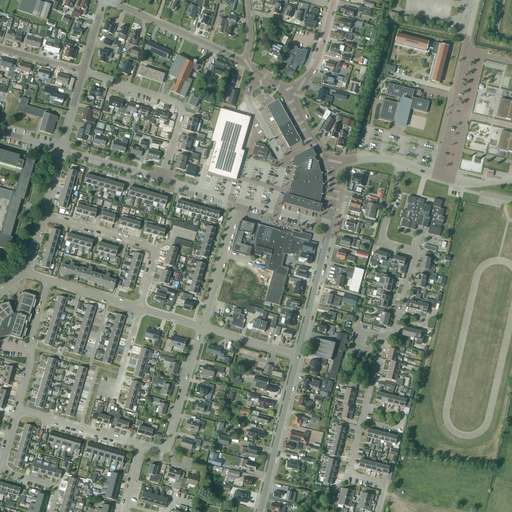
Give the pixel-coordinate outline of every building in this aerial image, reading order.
[(21,0),(18,11),(32,15),(37,0),(36,0),(21,0)] [(32,15),(46,20),(51,4),(44,2),(44,3),(37,0),(32,15)] [(66,1),(64,6),(71,9),(74,0),(64,0),(65,0),(66,1)] [(76,6),(75,10),(78,11),(80,8),(86,10),(87,7),(86,6),(88,1),(84,0),(78,0),(76,6)] [(171,9),(175,11),(177,7),(178,7),(181,0),(173,0),(174,0),(175,1),(171,9)] [(195,2),(194,7),(190,5),(187,17),(194,19),(196,11),(199,12),(202,0),(199,0),(199,3),(195,2)] [(275,6),(273,13),(279,15),(282,6),(278,4),(278,0),(274,0),(273,5),(275,6)] [(52,9),(58,11),(61,4),(55,2),(52,9)] [(285,16),(291,18),(294,9),(291,8),(292,5),(286,4),(284,9),(287,10),(285,16)] [(344,15),(354,17),(356,10),(349,8),(349,9),(342,7),(341,11),(345,12),(344,15)] [(358,12),(370,15),(372,10),(360,7),(358,12)] [(297,11),(295,20),(301,22),(302,19),(305,19),(307,10),(302,8),(301,12),(297,11)] [(305,25),(309,26),(315,28),(317,22),(314,21),(316,16),(317,16),(318,10),(312,9),(311,14),(310,14),(308,20),(307,20),(305,25)] [(212,13),(208,12),(203,11),(202,16),(204,16),(202,24),(207,25),(208,22),(209,22),(212,13)] [(228,35),(232,36),(233,32),(236,33),(237,33),(237,30),(237,29),(235,28),(233,28),(234,24),(235,24),(237,17),(236,16),(231,15),(229,22),(230,22),(229,25),(230,26),(228,35)] [(65,16),(62,21),(68,24),(71,18),(65,16)] [(220,27),(219,32),(223,33),(223,31),(224,32),(227,24),(226,24),(227,20),(220,19),(218,26),(220,27)] [(345,26),(344,28),(350,30),(352,23),(354,24),(355,21),(348,19),(347,22),(339,19),(338,24),(345,26)] [(75,23),(71,36),(75,37),(75,35),(80,36),(82,30),(79,29),(80,24),(81,25),(82,21),(77,20),(76,23),(75,23)] [(111,22),(110,21),(107,20),(105,25),(104,26),(103,28),(104,29),(103,30),(109,32),(109,33),(113,35),(115,29),(112,28),(113,23),(111,22)] [(121,38),(121,39),(125,40),(126,36),(124,35),(127,28),(127,26),(124,25),(124,27),(122,26),(122,28),(121,27),(118,37),(121,38)] [(15,33),(13,41),(20,43),(22,35),(21,34),(22,32),(22,31),(21,31),(17,30),(16,33),(15,33)] [(8,31),(6,39),(13,41),(15,33),(8,31)] [(129,44),(139,47),(141,40),(138,39),(138,37),(138,36),(139,33),(134,31),(133,34),(131,34),(130,34),(129,37),(130,38),(131,39),(129,44)] [(336,31),(334,36),(338,36),(337,38),(338,39),(341,40),(342,39),(342,38),(347,39),(347,40),(351,41),(352,36),(348,34),(348,35),(336,31)] [(28,36),(25,44),(32,46),(34,38),(31,37),(31,35),(28,34),(28,36)] [(395,44),(427,52),(428,47),(429,42),(397,34),(395,44)] [(111,43),(112,40),(113,37),(108,35),(105,41),(111,43)] [(285,37),(282,42),(286,43),(285,45),(288,46),(291,39),(285,37)] [(34,38),(32,46),(39,48),(41,40),(34,38)] [(47,39),(44,50),(51,52),(54,41),(47,39)] [(54,41),(51,52),(58,54),(61,44),(59,43),(59,41),(54,39),(54,41)] [(66,51),(68,54),(67,57),(75,60),(77,51),(72,49),(73,43),(66,41),(64,48),(67,48),(66,51)] [(171,52),(149,42),(145,49),(167,59),(171,52)] [(429,81),(439,83),(449,46),(434,42),(432,54),(436,55),(429,81)] [(269,53),(278,58),(284,47),(282,45),(281,47),(274,44),(273,44),(272,44),(271,46),(271,47),(272,48),(269,53)] [(332,45),(330,52),(338,54),(339,51),(344,52),(348,53),(349,53),(350,49),(346,48),(339,46),(339,47),(332,45)] [(113,53),(114,53),(120,55),(122,48),(115,46),(113,53)] [(140,50),(138,49),(133,47),(131,53),(138,56),(140,50)] [(289,55),(285,62),(290,64),(286,72),(287,73),(287,74),(292,77),(294,73),(298,65),(301,67),(305,60),(303,59),(304,55),(306,56),(307,51),(304,50),(303,51),(297,49),(297,48),(294,47),(289,55)] [(99,61),(106,63),(107,58),(111,59),(112,56),(113,53),(109,52),(102,50),(100,56),(101,56),(99,61)] [(172,68),(169,76),(178,80),(173,92),(171,91),(185,98),(186,97),(191,84),(193,80),(189,78),(193,69),(197,70),(199,65),(198,64),(198,63),(197,64),(195,63),(196,62),(195,62),(195,63),(178,55),(174,63),(173,64),(173,65),(172,65),(172,66),(172,67),(172,68)] [(11,69),(10,72),(8,71),(7,76),(12,78),(13,73),(14,73),(16,66),(12,65),(13,61),(3,58),(0,66),(11,69)] [(216,68),(215,72),(224,76),(226,71),(224,70),(224,67),(227,68),(228,63),(222,61),(222,60),(217,58),(215,65),(217,65),(217,68),(216,68)] [(125,73),(129,75),(132,65),(136,66),(138,61),(132,59),(132,61),(128,60),(127,63),(125,62),(122,72),(125,73)] [(338,64),(335,63),(328,61),(326,66),(334,68),(332,72),(338,74),(338,70),(338,71),(339,69),(337,69),(338,68),(341,68),(343,63),(338,62),(338,64)] [(18,70),(29,73),(31,66),(20,63),(18,70)] [(386,64),(385,71),(394,73),(396,67),(386,64)] [(205,69),(203,76),(212,78),(214,71),(213,70),(214,66),(210,65),(208,70),(205,69)] [(362,66),(358,80),(363,82),(367,68),(362,66)] [(138,75),(162,83),(165,74),(144,67),(143,70),(140,69),(138,75)] [(37,76),(43,78),(43,81),(47,82),(46,84),(49,85),(51,79),(48,78),(50,72),(45,70),(45,71),(40,69),(37,76)] [(58,73),(56,82),(61,83),(61,82),(67,84),(69,77),(58,73)] [(230,74),(227,82),(228,82),(226,87),(225,87),(223,96),(229,98),(228,103),(234,105),(238,91),(232,89),(233,84),(234,84),(235,80),(234,80),(236,75),(230,74)] [(331,76),(324,74),(321,83),(333,86),(335,78),(331,77),(331,76)] [(352,79),(348,92),(356,94),(358,86),(360,86),(361,82),(352,79)] [(398,103),(383,99),(378,119),(401,124),(401,125),(405,127),(410,109),(427,113),(430,101),(413,97),(415,90),(388,83),(386,95),(399,98),(398,103)] [(45,86),(43,92),(50,94),(50,97),(49,99),(49,100),(54,101),(53,105),(60,107),(61,103),(62,103),(63,97),(55,95),(57,89),(45,86)] [(89,96),(95,98),(95,95),(98,96),(97,96),(101,98),(103,90),(99,89),(99,90),(97,89),(91,87),(89,96)] [(325,102),(325,101),(328,102),(329,97),(326,96),(327,91),(320,89),(318,100),(325,102)] [(336,91),(335,97),(346,100),(348,94),(336,91)] [(189,104),(195,107),(194,109),(199,112),(200,109),(196,107),(200,99),(193,96),(189,104)] [(22,97),(18,112),(43,119),(39,131),(52,135),(55,121),(57,122),(58,117),(48,114),(49,111),(45,110),(45,111),(27,106),(29,100),(22,97)] [(109,106),(114,108),(117,99),(109,97),(108,103),(105,102),(102,111),(107,113),(109,106)] [(496,116),(511,120),(511,119),(511,132),(511,133),(502,130),(502,131),(503,131),(499,148),(498,148),(497,148),(511,151),(511,100),(501,98),(501,99),(502,99),(498,116),(497,116),(496,116)] [(117,112),(123,114),(125,108),(122,107),(123,101),(117,99),(114,108),(118,109),(117,112)] [(266,106),(289,149),(302,142),(279,99),(266,106)] [(93,107),(101,109),(103,100),(101,100),(99,106),(94,105),(93,107)] [(129,112),(133,113),(136,105),(129,103),(127,109),(125,108),(123,114),(128,115),(129,112)] [(139,119),(140,115),(142,107),(136,105),(133,113),(138,114),(137,118),(139,119)] [(143,120),(147,121),(145,125),(148,126),(149,121),(148,121),(150,115),(148,114),(149,108),(142,107),(140,115),(145,116),(143,120)] [(85,124),(94,127),(96,121),(90,119),(92,110),(85,108),(82,120),(86,121),(85,124)] [(326,120),(329,115),(330,114),(327,112),(325,115),(324,114),(325,113),(317,108),(315,112),(319,115),(318,116),(322,118),(323,117),(324,117),(323,118),(326,120)] [(208,171),(208,173),(215,175),(216,173),(217,170),(235,175),(236,170),(239,171),(245,151),(241,150),(245,138),(251,118),(234,113),(220,109),(214,130),(213,136),(218,138),(216,143),(210,164),(210,166),(208,171)] [(149,121),(148,126),(145,134),(150,135),(151,133),(148,132),(150,123),(153,124),(154,123),(155,119),(159,120),(162,112),(155,110),(153,116),(150,115),(148,121),(149,121)] [(162,112),(159,120),(164,122),(163,125),(168,127),(170,120),(167,120),(169,114),(162,112)] [(326,122),(325,124),(322,129),(327,132),(334,121),(329,117),(326,122)] [(189,124),(197,126),(198,123),(201,124),(202,121),(199,121),(199,120),(190,118),(189,124)] [(344,125),(351,127),(353,121),(346,118),(344,125)] [(98,123),(96,128),(95,127),(94,132),(98,133),(97,136),(96,136),(94,143),(98,145),(98,144),(105,146),(107,139),(100,137),(101,134),(102,134),(102,132),(103,130),(104,124),(98,123)] [(333,132),(332,137),(336,138),(337,133),(338,134),(341,124),(336,123),(334,130),(333,129),(332,132),(333,132)] [(94,127),(85,124),(83,130),(79,129),(77,138),(85,141),(87,134),(92,135),(91,136),(92,136),(94,127)] [(189,124),(187,131),(195,133),(198,134),(199,131),(196,130),(197,126),(189,124)] [(338,145),(343,147),(344,141),(345,142),(346,138),(345,138),(346,133),(343,133),(344,130),(341,130),(340,137),(338,145)] [(183,143),(194,146),(196,140),(193,139),(185,136),(183,143)] [(112,149),(125,152),(127,145),(126,145),(128,141),(125,140),(124,140),(122,140),(121,143),(114,141),(112,149)] [(183,143),(181,150),(190,152),(193,153),(193,150),(190,149),(191,145),(194,146),(183,143)] [(254,155),(266,159),(266,158),(268,158),(268,159),(273,160),(274,160),(269,151),(269,150),(267,150),(268,147),(265,146),(265,145),(256,143),(255,147),(254,152),(255,152),(254,155)] [(133,146),(131,153),(137,155),(136,156),(141,157),(142,151),(145,152),(147,147),(142,146),(141,148),(133,146)] [(320,204),(323,194),(322,194),(323,184),(322,173),(321,173),(318,162),(317,162),(315,157),(316,156),(312,149),(296,158),(294,166),(297,167),(291,188),(289,188),(288,189),(288,191),(288,192),(289,193),(288,196),(285,201),(318,211),(319,207),(320,207),(321,207),(322,206),(322,205),(321,205),(320,204)] [(0,247),(2,249),(4,243),(10,245),(12,238),(10,237),(21,199),(24,199),(35,161),(26,158),(25,158),(24,158),(19,157),(0,150),(0,197),(9,200),(10,201),(0,233),(0,247)] [(147,159),(150,160),(151,159),(158,161),(160,153),(150,150),(147,159)] [(178,161),(186,164),(187,160),(190,161),(191,159),(188,158),(180,155),(178,161)] [(186,164),(178,161),(176,168),(184,171),(187,171),(187,174),(194,176),(197,167),(186,164)] [(67,176),(66,176),(75,178),(74,180),(78,181),(79,179),(77,178),(77,176),(75,176),(76,172),(68,170),(67,176)] [(353,175),(351,181),(359,183),(358,185),(364,187),(367,175),(360,173),(359,176),(353,175)] [(86,174),(84,182),(83,182),(81,185),(84,186),(85,183),(89,184),(90,184),(92,176),(86,174)] [(65,182),(73,184),(72,186),(76,187),(77,185),(76,185),(78,181),(74,180),(75,178),(66,176),(67,176),(65,182)] [(90,184),(89,184),(88,187),(90,188),(91,184),(95,186),(96,186),(99,178),(92,176),(90,184)] [(96,186),(95,186),(94,189),(96,190),(97,186),(101,187),(102,188),(105,180),(99,178),(96,186)] [(102,188),(101,187),(100,191),(102,191),(103,188),(107,189),(109,190),(111,181),(105,180),(102,188)] [(109,190),(107,189),(106,193),(109,193),(110,190),(114,191),(115,191),(118,183),(111,181),(109,190)] [(63,188),(71,191),(71,192),(74,193),(75,191),(76,187),(72,186),(73,184),(65,182),(63,188)] [(115,191),(114,191),(113,194),(115,195),(116,192),(122,193),(124,185),(118,183),(115,191)] [(125,196),(124,198),(127,199),(128,196),(128,195),(129,196),(131,196),(133,197),(133,196),(136,188),(130,187),(127,195),(126,194),(125,196)] [(61,195),(69,197),(69,199),(73,200),(73,197),(72,197),(73,195),(70,194),(71,192),(71,191),(63,188),(63,189),(61,195)] [(133,197),(131,196),(130,200),(133,201),(134,197),(138,198),(139,199),(140,196),(142,190),(136,188),(133,196),(133,197)] [(139,199),(138,198),(137,202),(139,202),(140,199),(144,200),(146,201),(148,192),(142,190),(140,196),(139,199)] [(154,194),(148,192),(146,201),(144,200),(143,203),(150,205),(150,202),(152,202),(154,194)] [(150,202),(150,205),(149,206),(152,206),(153,202),(157,204),(158,204),(161,196),(154,194),(152,202),(150,202)] [(59,201),(67,203),(67,205),(71,206),(71,205),(71,204),(68,202),(69,199),(69,197),(61,195),(59,201)] [(158,204),(157,204),(156,207),(158,208),(159,204),(165,206),(167,197),(161,196),(158,204)] [(369,201),(353,196),(350,207),(349,210),(359,213),(360,209),(366,211),(365,216),(373,218),(378,200),(370,198),(369,201)] [(403,210),(401,218),(403,219),(401,226),(415,230),(416,225),(427,228),(428,227),(429,228),(428,233),(440,236),(442,229),(441,228),(441,225),(443,225),(445,218),(442,217),(444,209),(443,209),(441,209),(443,201),(435,199),(433,207),(431,207),(431,206),(424,204),(425,200),(421,199),(409,196),(407,204),(409,204),(407,211),(403,210)] [(174,207),(173,211),(175,212),(179,213),(180,209),(182,210),(184,202),(178,200),(175,208),(174,207)] [(58,207),(66,210),(65,211),(66,211),(69,212),(70,210),(71,206),(67,205),(67,203),(59,201),(58,207)] [(77,205),(75,213),(81,214),(81,215),(82,215),(84,206),(85,207),(86,204),(86,203),(84,202),(83,206),(77,205)] [(180,209),(179,213),(181,213),(185,215),(186,211),(187,211),(190,204),(184,202),(182,210),(180,209)] [(84,206),(82,215),(88,216),(90,208),(92,209),(93,205),(90,204),(90,205),(89,208),(85,207),(84,206)] [(186,211),(185,215),(187,215),(191,216),(192,213),(193,213),(196,205),(190,204),(187,211),(186,211)] [(192,213),(191,216),(193,217),(194,213),(198,214),(199,215),(202,207),(196,205),(193,213),(192,213)] [(90,208),(88,216),(94,218),(95,218),(97,211),(98,211),(99,207),(97,206),(96,210),(92,209),(90,208)] [(198,214),(197,218),(199,219),(200,215),(204,216),(205,216),(208,209),(202,207),(199,215),(198,214)] [(102,212),(100,220),(106,222),(107,222),(109,214),(110,214),(111,210),(109,210),(108,213),(104,212),(105,209),(103,208),(102,212)] [(109,214),(107,222),(113,223),(113,224),(115,216),(117,216),(118,212),(119,209),(116,208),(115,211),(114,215),(110,214),(109,214)] [(204,216),(203,220),(205,220),(206,217),(208,217),(210,218),(211,218),(213,211),(208,209),(205,216),(204,216)] [(210,218),(209,221),(211,222),(216,223),(217,220),(220,212),(219,212),(213,211),(211,218),(210,218)] [(121,217),(119,225),(125,227),(127,219),(129,219),(130,216),(128,215),(127,216),(127,219),(121,217)] [(127,219),(125,227),(131,229),(134,221),(135,221),(136,217),(134,217),(133,221),(129,219),(127,219)] [(134,221),(131,229),(132,229),(138,231),(137,231),(138,231),(140,223),(141,223),(143,219),(140,219),(139,222),(135,221),(134,221)] [(241,219),(232,251),(251,257),(260,225),(241,219)] [(362,229),(364,224),(357,222),(357,223),(356,222),(347,220),(346,225),(349,226),(348,230),(353,232),(353,231),(355,232),(355,233),(359,234),(360,228),(362,229)] [(145,226),(144,232),(150,234),(152,226),(154,227),(155,223),(153,222),(152,226),(148,225),(149,221),(147,221),(145,226)] [(152,226),(150,234),(156,236),(159,228),(161,229),(162,225),(159,224),(158,228),(154,227),(152,226)] [(206,231),(206,232),(213,234),(215,228),(207,226),(208,225),(204,224),(204,226),(207,227),(206,231)] [(260,225),(254,246),(256,247),(255,249),(255,250),(256,251),(255,255),(256,255),(256,257),(257,260),(261,257),(261,256),(262,254),(262,252),(267,254),(267,255),(266,258),(270,259),(267,270),(274,272),(269,287),(265,302),(271,303),(280,306),(286,287),(285,287),(290,269),(282,266),(285,254),(291,234),(289,233),(288,234),(285,233),(286,232),(284,232),(281,232),(279,231),(260,225)] [(168,227),(166,226),(164,230),(161,229),(159,228),(156,236),(163,238),(165,230),(167,230),(168,227)] [(50,235),(58,238),(57,239),(61,240),(62,238),(58,237),(60,231),(52,229),(50,235)] [(204,237),(204,238),(212,240),(213,234),(206,232),(206,231),(202,230),(202,232),(205,233),(204,237)] [(291,234),(285,254),(289,255),(289,254),(296,255),(300,256),(299,261),(304,263),(310,264),(311,260),(312,257),(310,257),(307,256),(307,254),(311,255),(313,245),(308,244),(309,241),(309,240),(310,236),(302,233),(301,234),(291,232),(291,234)] [(63,245),(61,249),(64,249),(65,245),(66,242),(70,243),(71,243),(74,235),(67,234),(67,233),(65,241),(64,241),(63,245)] [(50,235),(48,242),(56,244),(55,245),(59,246),(60,244),(56,243),(57,239),(58,238),(50,235)] [(70,243),(69,247),(71,247),(72,243),(76,245),(78,245),(80,237),(74,235),(71,243),(70,243)] [(204,239),(202,244),(210,246),(212,240),(204,238),(204,237),(201,236),(200,238),(204,239)] [(76,245),(75,248),(77,249),(81,250),(82,246),(84,247),(86,239),(80,237),(78,245),(76,245)] [(360,241),(355,240),(353,239),(352,241),(351,241),(351,239),(348,238),(348,239),(342,237),(340,244),(350,247),(350,246),(351,246),(355,248),(358,248),(360,241)] [(82,246),(81,250),(84,251),(85,247),(89,248),(88,252),(90,253),(91,248),(93,241),(92,241),(86,239),(84,247),(82,246)] [(48,242),(46,248),(54,250),(53,252),(57,253),(58,250),(54,249),(55,245),(56,244),(48,242)] [(105,244),(99,242),(97,250),(95,249),(94,254),(96,254),(97,251),(101,252),(103,252),(105,244)] [(201,249),(208,252),(210,246),(202,244),(203,243),(199,242),(198,244),(202,245),(201,249)] [(111,246),(105,244),(103,252),(101,252),(100,256),(103,256),(104,252),(109,254),(111,246)] [(109,254),(108,254),(106,257),(109,258),(110,254),(115,256),(118,248),(111,246),(109,254)] [(170,246),(168,253),(175,255),(175,256),(178,257),(179,255),(176,254),(177,248),(170,246)] [(46,248),(44,254),(52,256),(52,258),(55,259),(56,257),(52,256),(53,252),(54,250),(46,248)] [(201,249),(197,248),(196,251),(200,252),(199,256),(206,258),(208,252),(201,249)] [(347,260),(354,262),(355,257),(348,256),(349,253),(347,252),(339,250),(337,257),(340,258),(345,260),(345,259),(347,260)] [(371,256),(369,264),(371,264),(371,265),(374,266),(375,264),(378,265),(380,260),(382,252),(376,251),(374,257),(371,256)] [(382,252),(380,260),(383,261),(382,266),(384,267),(384,266),(388,267),(390,259),(387,258),(388,254),(382,252)] [(129,259),(133,260),(140,263),(142,255),(135,253),(133,258),(130,257),(129,259)] [(168,253),(166,259),(174,261),(173,262),(177,263),(178,257),(175,256),(175,255),(168,253)] [(44,254),(43,260),(50,263),(50,264),(54,265),(54,263),(51,262),(52,258),(52,256),(44,254)] [(390,259),(388,267),(393,269),(394,267),(397,268),(398,265),(400,257),(394,256),(393,260),(390,259)] [(400,257),(398,265),(401,266),(400,269),(400,271),(402,271),(401,273),(405,274),(407,267),(404,266),(406,259),(400,257)] [(166,259),(164,264),(172,267),(171,268),(175,269),(177,263),(173,262),(174,261),(166,259)] [(50,263),(43,260),(41,267),(49,269),(48,270),(52,271),(53,269),(49,268),(50,264),(50,263)] [(127,266),(131,267),(138,270),(140,263),(133,260),(131,265),(128,264),(127,266)] [(194,262),(193,266),(196,267),(195,268),(203,270),(205,265),(205,264),(197,262),(198,261),(194,260),(193,262),(194,262)] [(62,265),(59,274),(59,273),(60,272),(63,273),(63,274),(68,276),(69,275),(74,277),(74,275),(78,276),(77,278),(78,276),(78,275),(80,269),(73,267),(74,264),(70,263),(69,267),(62,265)] [(424,272),(436,276),(437,274),(433,273),(435,266),(430,264),(422,263),(421,268),(425,269),(424,272)] [(192,268),(191,272),(194,272),(194,274),(201,276),(203,270),(195,268),(196,267),(193,266),(192,265),(191,268),(192,268)] [(257,282),(259,273),(258,272),(257,271),(251,266),(250,266),(249,271),(244,270),(243,276),(240,280),(240,283),(237,282),(237,287),(234,286),(233,292),(234,293),(233,299),(239,300),(240,298),(246,299),(246,296),(252,298),(253,293),(252,292),(253,287),(252,286),(255,281),(257,282)] [(298,276),(298,277),(306,279),(308,273),(302,272),(303,270),(306,271),(306,268),(301,266),(300,269),(300,271),(297,271),(296,275),(298,276)] [(332,271),(330,277),(331,277),(331,278),(333,279),(337,280),(335,286),(342,288),(345,277),(352,279),(349,290),(358,293),(364,271),(347,266),(347,270),(336,267),(334,267),(334,268),(333,268),(332,270),(333,270),(333,272),(332,271)] [(80,269),(78,275),(82,276),(81,278),(86,279),(86,280),(92,282),(92,281),(95,282),(95,283),(98,274),(91,272),(92,268),(88,267),(87,270),(80,268),(80,269)] [(125,273),(129,274),(136,277),(138,270),(131,267),(129,272),(126,271),(125,273)] [(161,276),(169,278),(168,280),(172,281),(172,278),(169,277),(170,272),(163,270),(161,276)] [(190,271),(190,274),(193,275),(192,278),(192,280),(199,282),(201,276),(194,274),(194,272),(191,272),(190,271)] [(424,272),(423,275),(419,274),(418,280),(426,282),(429,283),(430,280),(435,281),(436,276),(424,272)] [(98,274),(95,283),(96,282),(99,283),(99,284),(104,286),(104,287),(109,289),(109,287),(113,288),(113,290),(112,290),(113,290),(115,281),(108,279),(109,274),(106,273),(105,277),(98,274)] [(377,273),(376,277),(380,278),(379,282),(379,283),(392,286),(393,280),(389,279),(389,276),(377,273)] [(123,280),(134,283),(136,277),(129,274),(127,279),(124,278),(123,280)] [(169,278),(161,276),(159,282),(167,284),(166,286),(170,287),(171,283),(170,283),(171,282),(168,281),(168,280),(169,278)] [(290,280),(295,281),(294,285),(296,286),(294,294),(302,295),(304,284),(300,283),(301,280),(295,278),(291,276),(290,280)] [(189,277),(188,280),(192,281),(191,284),(190,286),(198,288),(199,282),(192,280),(192,278),(189,277)] [(426,282),(418,280),(416,286),(424,288),(429,289),(430,287),(425,285),(426,282)] [(122,284),(121,287),(132,290),(134,283),(127,281),(125,285),(122,284)] [(187,283),(186,286),(187,286),(187,288),(189,289),(188,292),(196,294),(198,288),(190,286),(191,284),(187,283)] [(378,288),(377,291),(386,293),(387,291),(390,292),(392,286),(379,283),(378,288)] [(165,292),(157,290),(156,293),(157,293),(155,299),(160,301),(160,302),(163,303),(163,302),(164,302),(166,296),(164,295),(165,292)] [(376,293),(376,296),(381,297),(380,300),(388,302),(389,296),(386,296),(386,293),(377,291),(376,293)] [(0,338),(10,335),(10,336),(22,339),(35,296),(23,292),(22,296),(21,295),(15,314),(13,313),(8,303),(1,305),(2,306),(0,307),(0,338)] [(185,301),(182,309),(191,311),(193,303),(190,303),(191,299),(192,299),(193,296),(183,293),(181,300),(185,301)] [(341,298),(336,297),(337,296),(327,294),(325,303),(331,305),(334,306),(335,300),(340,302),(341,298)] [(345,294),(343,301),(348,303),(356,305),(358,298),(345,294)] [(409,308),(415,309),(418,297),(420,297),(421,295),(418,294),(416,294),(416,296),(415,299),(412,298),(411,300),(411,302),(409,308)] [(59,296),(57,303),(65,305),(66,301),(70,302),(70,300),(59,296)] [(423,303),(421,311),(424,312),(423,313),(426,313),(427,312),(428,307),(432,308),(435,309),(437,302),(430,300),(427,299),(427,301),(423,300),(423,303)] [(285,307),(294,309),(294,307),(299,308),(300,302),(291,300),(291,302),(287,301),(285,307)] [(372,305),(372,307),(378,309),(384,310),(385,308),(386,308),(388,302),(380,300),(379,304),(374,302),(374,305),(372,305)] [(57,303),(54,310),(62,312),(64,308),(67,309),(68,306),(65,305),(57,303)] [(259,308),(255,307),(248,304),(246,312),(253,314),(254,311),(258,312),(259,308)] [(82,311),(85,312),(93,315),(96,307),(88,305),(86,310),(83,309),(82,311)] [(285,324),(294,326),(295,319),(296,320),(297,315),(292,314),(293,311),(282,308),(281,314),(287,315),(285,324)] [(377,311),(376,314),(382,315),(381,318),(388,320),(390,314),(385,313),(385,311),(384,310),(378,309),(377,311)] [(54,310),(52,317),(60,319),(62,314),(65,316),(66,313),(62,312),(54,310)] [(261,321),(258,330),(265,332),(268,321),(265,320),(266,316),(267,316),(268,312),(264,311),(261,321)] [(321,317),(329,320),(334,321),(336,313),(329,311),(329,315),(322,313),(321,317)] [(80,318),(83,319),(91,321),(93,315),(85,312),(84,317),(80,316),(80,318)] [(231,325),(243,329),(244,324),(242,323),(245,315),(234,312),(232,318),(233,319),(231,325)] [(109,319),(115,321),(123,323),(125,317),(117,314),(116,319),(110,317),(109,319)] [(52,317),(50,323),(58,326),(60,321),(63,322),(64,320),(60,319),(52,317)] [(374,323),(373,326),(381,328),(382,325),(387,326),(388,320),(381,318),(380,322),(375,320),(374,323)] [(78,325),(81,326),(89,328),(91,321),(83,319),(82,323),(78,322),(78,325)] [(252,328),(258,330),(261,321),(255,319),(253,325),(248,323),(247,326),(248,328),(249,328),(250,329),(251,329),(252,328)] [(109,327),(113,328),(121,330),(123,323),(115,321),(113,326),(110,325),(109,327)] [(50,323),(48,330),(56,333),(58,328),(61,329),(62,327),(58,326),(50,323)] [(335,327),(332,326),(328,325),(327,327),(319,325),(317,331),(326,333),(326,331),(330,332),(334,333),(335,327)] [(76,332),(79,333),(87,335),(89,328),(81,326),(80,330),(76,329),(76,332)] [(107,334),(111,335),(119,337),(121,330),(113,328),(111,332),(108,331),(105,330),(104,333),(107,334)] [(152,347),(159,348),(162,337),(158,336),(159,332),(147,329),(144,337),(154,340),(152,347)] [(411,337),(414,338),(416,330),(410,329),(407,342),(409,342),(411,337)] [(48,330),(46,337),(54,340),(55,335),(59,336),(60,334),(56,333),(48,330)] [(291,338),(293,332),(284,330),(283,334),(282,334),(281,338),(282,338),(281,342),(283,342),(284,338),(283,338),(284,336),(291,338)] [(427,336),(424,335),(421,334),(422,332),(416,330),(414,338),(417,339),(416,344),(420,345),(420,343),(422,343),(425,344),(427,336)] [(344,351),(348,335),(338,332),(335,344),(318,339),(318,341),(317,341),(318,341),(317,345),(316,345),(317,346),(316,349),(315,349),(315,350),(316,350),(315,354),(314,353),(314,354),(314,355),(331,360),(327,372),(329,373),(330,373),(329,378),(336,380),(337,375),(344,351)] [(74,338),(77,339),(85,342),(87,335),(79,333),(78,337),(74,336),(74,338)] [(105,341),(109,342),(117,344),(119,337),(111,335),(109,339),(106,338),(105,341)] [(183,349),(186,340),(172,336),(170,341),(167,340),(164,350),(170,352),(172,346),(183,349)] [(54,340),(46,337),(44,344),(52,347),(53,342),(57,343),(57,341),(54,340)] [(71,345),(75,346),(83,349),(85,342),(77,339),(76,344),(72,343),(71,345)] [(103,347),(106,348),(115,351),(117,344),(109,342),(107,346),(104,345),(103,347)] [(219,357),(223,358),(225,351),(221,350),(222,348),(216,346),(215,347),(213,347),(213,346),(209,345),(207,352),(219,356),(219,357)] [(83,349),(75,346),(73,351),(70,350),(69,352),(81,356),(83,349)] [(104,355),(112,358),(115,351),(106,348),(105,353),(102,352),(101,354),(104,355)] [(141,348),(139,355),(147,357),(149,353),(152,354),(153,351),(141,348)] [(390,348),(388,354),(398,356),(398,353),(403,355),(404,352),(399,351),(399,350),(390,348)] [(391,361),(393,362),(394,361),(396,362),(397,358),(402,359),(403,357),(398,356),(388,354),(386,360),(391,361)] [(112,358),(104,355),(103,360),(100,359),(99,361),(110,365),(112,358)] [(139,355),(137,362),(145,364),(147,360),(150,361),(151,358),(147,357),(139,355)] [(177,369),(179,365),(175,363),(176,360),(166,357),(165,361),(170,362),(167,373),(176,375),(175,374),(177,369)] [(48,358),(46,364),(55,367),(56,362),(59,363),(60,361),(48,358)] [(321,369),(322,365),(325,366),(326,360),(319,358),(318,361),(311,359),(308,370),(317,372),(318,368),(321,369)] [(391,361),(390,366),(390,367),(399,369),(400,368),(400,365),(405,366),(406,364),(401,363),(396,362),(394,361),(393,362),(391,361)] [(137,362),(135,368),(143,371),(145,366),(148,367),(149,365),(145,364),(137,362)] [(46,364),(44,371),(53,374),(54,369),(57,370),(58,368),(55,367),(46,364)] [(270,374),(281,377),(283,372),(277,370),(278,368),(274,367),(273,371),(271,370),(272,365),(266,364),(263,374),(270,375),(270,374)] [(2,371),(5,371),(14,374),(15,368),(6,365),(5,369),(3,368),(2,371)] [(73,373),(77,374),(85,376),(87,369),(79,366),(77,371),(74,370),(73,373)] [(224,368),(219,367),(214,366),(214,369),(204,366),(202,373),(210,375),(210,376),(213,377),(215,371),(218,372),(218,373),(223,374),(222,376),(224,376),(225,373),(223,373),(224,368)] [(404,370),(400,368),(399,369),(390,367),(388,373),(398,375),(399,371),(404,372),(404,370)] [(143,371),(135,368),(133,376),(141,378),(143,373),(146,374),(147,372),(143,371)] [(5,371),(3,377),(12,379),(14,374),(5,371)] [(44,371),(42,378),(51,381),(52,376),(55,377),(56,375),(53,374),(44,371)] [(397,379),(398,375),(388,373),(386,378),(396,381),(395,384),(402,386),(404,380),(397,379)] [(71,379),(75,380),(83,383),(85,376),(77,374),(75,378),(72,377),(71,379)] [(304,382),(302,389),(309,391),(310,388),(320,391),(319,392),(321,392),(325,393),(324,396),(328,398),(329,398),(334,382),(332,381),(329,381),(329,380),(320,378),(320,380),(309,377),(305,376),(305,377),(304,382)] [(12,379),(3,377),(2,380),(1,380),(0,383),(10,385),(12,379)] [(259,382),(258,387),(266,389),(266,391),(271,393),(272,392),(275,393),(277,388),(267,385),(268,380),(255,377),(254,381),(259,382)] [(42,378),(41,385),(49,388),(50,383),(53,384),(54,382),(51,381),(42,378)] [(171,390),(172,386),(165,384),(166,381),(158,379),(156,384),(164,386),(161,394),(169,396),(171,390)] [(69,386),(73,387),(81,390),(83,383),(75,380),(73,385),(70,384),(69,386)] [(132,381),(130,387),(138,390),(139,385),(143,386),(143,384),(132,381)] [(199,384),(196,392),(207,395),(206,400),(210,401),(214,386),(209,384),(208,387),(199,384)] [(41,385),(39,392),(47,394),(48,390),(51,391),(52,389),(49,388),(41,385)] [(67,393),(71,394),(79,397),(81,390),(73,387),(71,392),(68,391),(67,393)] [(130,387),(128,394),(136,397),(137,392),(141,393),(141,391),(138,390),(130,387)] [(346,390),(345,394),(355,396),(356,390),(347,388),(342,387),(341,389),(346,390)] [(0,389),(0,395),(7,397),(8,392),(0,389)] [(382,401),(388,403),(391,390),(388,390),(387,395),(384,394),(382,401)] [(39,392),(36,399),(45,401),(46,397),(50,398),(50,395),(47,394),(39,392)] [(393,404),(399,406),(402,393),(400,392),(398,397),(395,397),(393,404)] [(65,400),(69,401),(77,403),(79,397),(71,394),(69,399),(66,398),(65,400)] [(128,394),(126,401),(134,404),(135,399),(139,400),(139,398),(136,397),(128,394)] [(339,399),(343,400),(344,400),(353,402),(355,396),(345,394),(344,398),(339,397),(339,399)] [(305,405),(312,407),(313,402),(307,400),(307,399),(300,397),(298,405),(305,407),(305,405)] [(48,402),(45,401),(36,399),(34,406),(43,408),(44,404),(48,405),(48,402)] [(259,399),(258,403),(260,404),(259,408),(266,410),(267,405),(272,407),(273,402),(265,400),(259,399)] [(63,407),(67,408),(75,410),(77,403),(69,401),(67,406),(64,405),(63,407)] [(137,405),(134,404),(126,401),(124,408),(132,411),(133,406),(137,407),(137,405)] [(208,412),(210,403),(205,402),(204,405),(193,402),(191,409),(203,413),(204,411),(208,412)] [(157,413),(164,415),(167,405),(160,403),(157,413)] [(96,422),(102,423),(104,416),(101,415),(103,407),(97,406),(95,413),(98,413),(98,414),(96,422)] [(338,411),(343,413),(352,415),(354,408),(352,408),(347,407),(344,406),(343,410),(338,409),(338,411)] [(75,410),(67,408),(65,413),(62,412),(61,414),(73,417),(75,410)] [(110,417),(113,418),(115,412),(112,411),(111,412),(109,412),(107,417),(104,416),(102,423),(108,425),(110,417)] [(115,427),(121,429),(123,421),(120,420),(121,415),(119,415),(119,413),(115,412),(113,418),(117,419),(115,427)] [(262,423),(267,424),(268,418),(258,416),(253,414),(252,418),(257,420),(257,422),(262,423)] [(306,424),(307,419),(295,415),(293,423),(297,425),(299,426),(300,425),(301,423),(306,424)] [(123,421),(121,429),(127,430),(129,424),(132,425),(134,419),(128,417),(126,422),(123,421)] [(137,433),(144,435),(146,428),(141,426),(143,422),(137,420),(135,426),(138,427),(137,433)] [(203,430),(205,422),(199,420),(198,423),(188,420),(186,428),(198,431),(199,429),(203,430)] [(336,431),(345,433),(347,428),(337,425),(338,422),(332,421),(331,423),(333,424),(333,426),(337,427),(336,431)] [(218,422),(215,434),(222,435),(224,424),(218,422)] [(25,424),(23,431),(32,433),(33,429),(36,430),(37,427),(25,424)] [(146,428),(144,435),(151,437),(152,431),(156,432),(157,426),(152,424),(150,429),(146,428)] [(250,428),(248,435),(251,435),(250,439),(253,440),(258,441),(259,438),(260,438),(263,439),(263,438),(263,437),(264,437),(264,434),(264,433),(259,432),(257,431),(257,430),(250,428)] [(369,437),(373,438),(374,431),(369,429),(367,437),(366,442),(368,443),(369,437)] [(335,433),(334,436),(334,437),(344,439),(345,433),(336,431),(332,430),(331,432),(335,433)] [(23,431),(21,438),(30,440),(31,436),(34,436),(35,434),(32,433),(23,431)] [(290,440),(306,444),(309,433),(305,432),(304,434),(292,431),(290,440)] [(53,448),(55,444),(54,443),(57,434),(50,432),(47,441),(52,443),(51,448),(53,448)] [(381,440),(384,441),(386,434),(380,432),(377,445),(379,445),(381,440)] [(54,443),(55,444),(59,445),(57,449),(60,450),(61,445),(60,445),(63,435),(57,434),(54,443)] [(66,452),(67,447),(66,447),(69,437),(63,435),(60,445),(61,445),(65,446),(63,451),(66,452)] [(333,442),(333,443),(342,445),(344,439),(334,437),(334,436),(330,435),(330,438),(334,439),(333,442)] [(392,435),(388,448),(391,448),(392,443),(396,444),(398,436),(392,435)] [(219,439),(218,443),(223,444),(224,442),(229,443),(230,438),(220,436),(219,439)] [(72,454),(73,449),(72,449),(75,439),(69,437),(66,447),(67,447),(71,448),(69,453),(72,454)] [(21,438),(19,445),(28,447),(29,442),(32,443),(33,441),(30,440),(21,438)] [(181,446),(192,449),(194,450),(195,446),(199,447),(201,440),(195,438),(194,442),(183,439),(181,446)] [(81,441),(76,439),(75,439),(72,449),(73,449),(77,450),(76,455),(78,455),(79,450),(78,450),(81,441)] [(332,445),(331,448),(331,449),(341,451),(342,445),(333,443),(333,442),(329,441),(328,444),(332,445)] [(91,459),(92,454),(91,454),(94,445),(88,443),(85,452),(90,454),(89,459),(91,459)] [(19,445),(17,452),(26,454),(27,449),(30,450),(31,448),(28,447),(19,445)] [(97,461),(99,456),(97,456),(100,446),(94,445),(91,454),(92,454),(96,456),(95,460),(97,461)] [(103,463),(105,458),(104,458),(106,448),(100,446),(97,456),(99,456),(102,457),(101,462),(103,463)] [(244,447),(242,453),(246,454),(246,456),(248,456),(258,459),(259,453),(260,449),(248,447),(248,448),(244,447)] [(339,457),(341,451),(331,449),(331,448),(328,447),(327,450),(331,451),(330,455),(339,457)] [(109,465),(111,460),(110,459),(112,450),(106,448),(104,458),(105,458),(108,459),(107,464),(109,465)] [(116,466),(117,462),(116,461),(119,452),(112,450),(110,459),(111,460),(115,461),(113,466),(116,466)] [(17,452),(15,459),(24,461),(25,456),(28,457),(29,455),(26,454),(17,452)] [(125,453),(120,452),(119,452),(116,461),(117,462),(121,463),(119,467),(122,468),(123,463),(122,463),(125,453)] [(208,464),(221,467),(222,461),(216,459),(218,454),(210,452),(208,464)] [(328,460),(328,464),(327,464),(337,467),(338,461),(329,458),(325,457),(325,459),(328,460)] [(365,469),(371,470),(374,458),(371,457),(370,462),(367,461),(365,469)] [(27,462),(24,461),(15,459),(13,466),(22,468),(23,463),(26,464),(27,462)] [(31,471),(38,473),(41,465),(36,464),(37,460),(35,459),(31,471)] [(249,468),(255,470),(256,465),(252,464),(253,464),(248,463),(248,461),(241,459),(240,466),(246,468),(249,469),(249,468)] [(303,468),(304,465),(300,464),(301,463),(296,461),(296,462),(288,460),(286,467),(299,470),(299,467),(303,468)] [(376,472),(382,473),(385,460),(383,460),(382,465),(378,464),(376,472)] [(38,473),(45,475),(48,467),(43,465),(44,462),(42,461),(41,465),(38,473)] [(45,475),(52,477),(54,469),(50,467),(51,464),(48,463),(48,467),(45,475)] [(335,473),(337,467),(327,464),(328,464),(324,463),(323,465),(327,466),(326,470),(335,473)] [(54,469),(52,477),(59,479),(62,471),(57,469),(58,466),(55,465),(54,469)] [(149,481),(155,483),(159,484),(161,476),(155,474),(157,467),(150,465),(147,474),(153,475),(152,478),(150,477),(149,481)] [(169,469),(167,477),(170,478),(175,479),(174,483),(173,488),(172,491),(173,491),(175,492),(178,492),(179,490),(180,487),(182,479),(179,478),(181,473),(181,472),(169,469)] [(334,479),(335,473),(326,470),(322,469),(322,471),(325,472),(325,475),(324,476),(334,479)] [(228,476),(239,479),(240,472),(230,470),(229,476),(228,476)] [(104,479),(106,479),(109,480),(109,479),(119,481),(121,475),(111,473),(107,472),(106,477),(105,476),(104,479)] [(182,479),(180,487),(186,489),(187,484),(196,486),(199,477),(194,476),(194,477),(192,476),(187,475),(186,479),(183,478),(182,479)] [(332,485),(334,479),(324,476),(325,475),(321,475),(320,477),(324,478),(323,482),(332,485)] [(243,483),(251,485),(253,480),(249,479),(249,478),(245,477),(244,478),(241,477),(240,481),(243,482),(243,483)] [(69,478),(67,484),(67,485),(75,487),(77,482),(80,483),(81,481),(69,478)] [(117,488),(119,481),(109,479),(109,480),(106,479),(105,483),(103,483),(102,485),(107,486),(108,485),(117,488)] [(14,486),(8,485),(6,492),(4,492),(3,496),(6,496),(7,493),(10,494),(12,494),(14,486)] [(79,488),(75,487),(67,485),(65,491),(73,494),(75,489),(78,490),(79,488)] [(116,494),(117,488),(108,485),(107,486),(106,490),(102,489),(101,491),(106,492),(106,491),(116,494)] [(20,488),(14,486),(12,494),(10,494),(9,497),(12,498),(13,494),(18,496),(20,488)] [(140,501),(145,503),(146,503),(149,493),(148,493),(144,492),(145,487),(143,486),(141,492),(143,492),(140,501)] [(149,488),(148,493),(149,493),(146,503),(152,505),(155,495),(154,495),(150,494),(151,489),(149,488)] [(348,490),(342,488),(341,494),(339,494),(338,496),(346,498),(348,490)] [(155,490),(154,495),(155,495),(152,505),(159,507),(161,497),(160,497),(156,496),(158,491),(155,490)] [(346,498),(354,500),(355,498),(353,497),(354,491),(348,490),(346,498)] [(65,491),(63,498),(71,501),(73,496),(76,497),(77,495),(73,494),(65,491)] [(114,500),(116,494),(106,491),(106,492),(105,496),(100,495),(99,497),(104,499),(105,498),(114,500)] [(248,499),(249,494),(248,494),(240,492),(235,491),(232,502),(237,503),(237,501),(247,503),(248,499)] [(275,491),(274,496),(278,497),(278,498),(282,499),(284,499),(286,499),(286,500),(291,501),(293,492),(288,491),(287,494),(283,493),(283,492),(278,491),(278,492),(275,491)] [(161,492),(160,497),(161,497),(159,507),(165,508),(168,499),(163,497),(164,492),(161,492)] [(368,494),(362,492),(360,498),(358,498),(358,500),(366,502),(368,494)] [(31,499),(36,501),(36,500),(46,503),(48,496),(38,493),(36,498),(32,497),(31,499)] [(366,502),(374,504),(374,502),(372,501),(374,495),(368,494),(366,502)] [(346,498),(338,496),(338,497),(340,498),(338,504),(344,506),(346,498)] [(63,498),(61,505),(69,508),(71,503),(74,504),(75,502),(71,501),(63,498)] [(344,506),(350,507),(352,501),(354,501),(354,500),(346,498),(344,506)] [(30,503),(30,504),(29,505),(34,507),(34,506),(44,509),(46,503),(36,500),(36,501),(35,504),(30,503)] [(366,502),(358,500),(357,502),(359,502),(358,508),(364,510),(366,502)] [(364,510),(370,511),(371,505),(373,506),(374,504),(366,502),(364,510)] [(284,511),(286,506),(281,505),(272,503),(271,510),(279,511),(284,511)]
